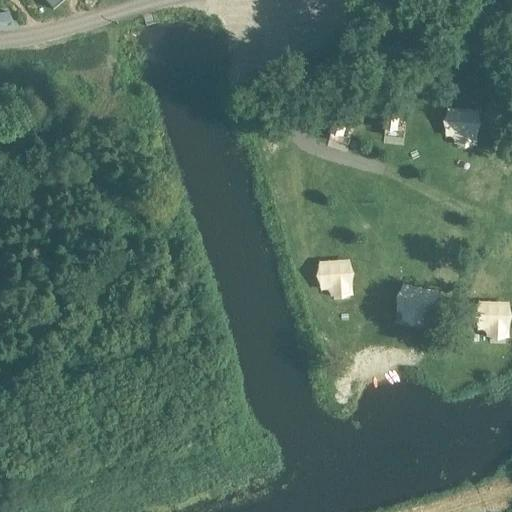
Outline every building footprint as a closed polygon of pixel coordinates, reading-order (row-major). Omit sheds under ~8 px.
[(64,3),(61,0),(42,0),(53,12),(64,3)] [(380,119),(399,119),(401,92),(381,91),(380,119)] [(473,117),(473,99),(457,99),(457,117),(473,117)] [(460,260),(462,240),(441,238),(439,258),(460,260)] [(481,295),(491,279),(480,273),(471,289),(481,295)] [(420,299),(420,319),(442,319),(443,300),(420,299)] [(450,328),(481,339),(489,317),(458,306),(450,328)]
